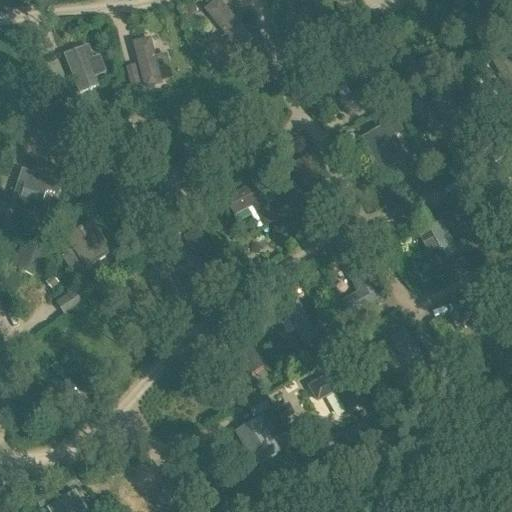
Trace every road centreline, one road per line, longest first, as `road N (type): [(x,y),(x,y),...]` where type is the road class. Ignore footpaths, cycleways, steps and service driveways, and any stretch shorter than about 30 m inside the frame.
road 1 (unknown): [(298,103),(261,142),(149,221),(7,345)]
road 2 (unknown): [(7,345),(19,373),(27,463)]
